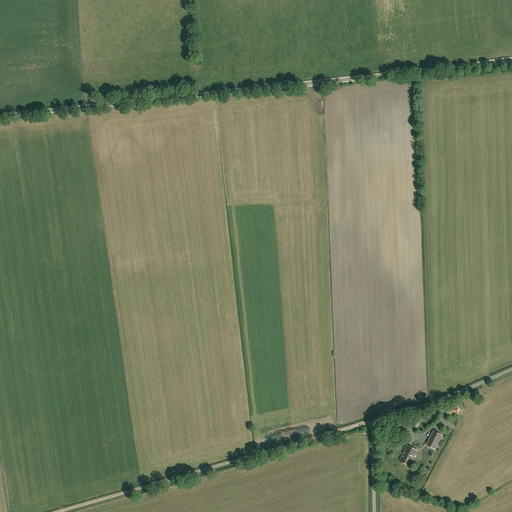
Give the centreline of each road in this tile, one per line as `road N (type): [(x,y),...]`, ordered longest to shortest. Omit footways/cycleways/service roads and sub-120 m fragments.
road 1 (unclassified): [(0,116),(511,59)]
road 2 (track): [(58,511),(375,421)]
road 3 (unclassified): [(373,511),(376,419),(511,369)]
